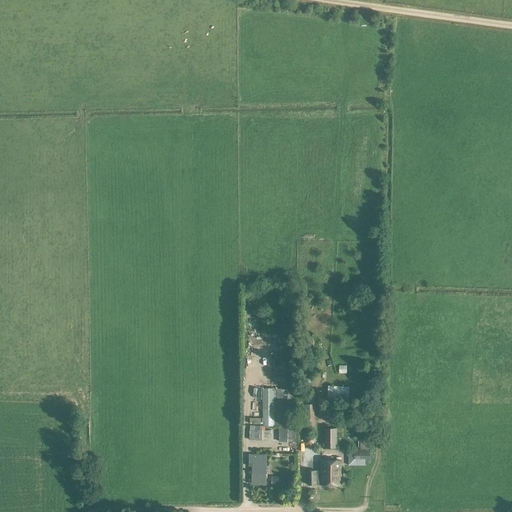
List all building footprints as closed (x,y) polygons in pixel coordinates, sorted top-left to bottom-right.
[(261,422),(273,422),(274,386),(261,386),(261,422)] [(328,400),(349,401),(350,388),(329,386),(328,400)] [(297,389),(279,389),(280,442),(297,442),(297,389)] [(314,429),(314,404),(299,404),(299,429),(314,429)] [(344,406),(328,405),(327,414),(343,415),(344,406)] [(338,429),(325,429),(325,449),(338,449),(338,429)] [(262,431),(250,430),(249,440),(262,440),(262,431)] [(305,445),(315,446),(316,435),(315,435),(315,434),(306,433),(305,445)] [(266,477),(259,477),(260,465),(267,465),(267,447),(252,446),(251,463),(253,463),(252,484),(266,484),(266,477)] [(355,450),(354,462),(371,462),(371,450),(355,450)] [(317,471),(308,471),(308,485),(341,485),(341,461),(322,461),(322,472),(317,472),(317,471)] [(281,483),(281,474),(272,474),(271,482),(281,483)]
